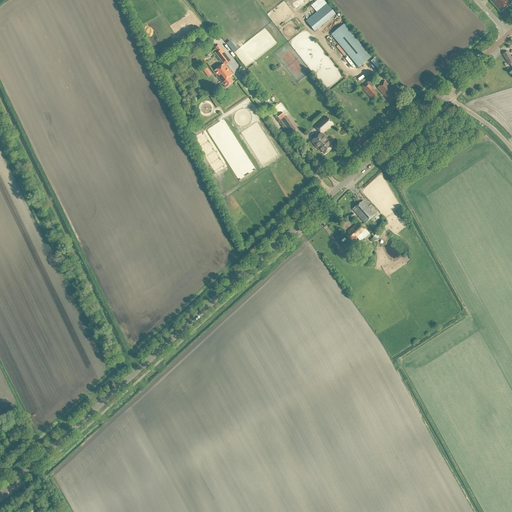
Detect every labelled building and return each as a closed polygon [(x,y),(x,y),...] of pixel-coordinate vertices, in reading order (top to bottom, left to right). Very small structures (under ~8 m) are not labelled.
[(505,0),(492,0),(492,1),(502,11),(509,4),(505,0)] [(327,4),(306,20),(314,31),(336,14),(327,4)] [(331,35),(359,68),(371,57),(344,25),(331,35)] [(196,37),(187,44),(189,47),(198,40),(196,37)] [(226,44),(233,53),(237,50),(230,41),(226,44)] [(334,48),(342,57),(346,54),(338,44),(334,48)] [(224,64),(225,63),(226,65),(231,61),(219,45),(215,48),(219,51),(216,54),(224,64)] [(511,58),(511,59),(508,52),(500,56),(506,67),(511,63),(511,58)] [(377,61),(374,65),(381,72),(384,69),(377,61)] [(214,72),(215,74),(224,86),(226,88),(233,83),(230,78),(233,75),(225,64),(214,72)] [(186,66),(179,71),(181,75),(189,69),(186,66)] [(244,69),(240,72),(245,78),(249,75),(244,69)] [(360,87),(363,90),(371,99),(372,100),(377,95),(376,94),(371,88),(376,85),(373,81),(368,85),(366,82),(360,87)] [(392,89),(385,82),(377,89),(384,96),(386,97),(385,98),(389,102),(396,96),(395,94),(396,94),(394,91),(393,92),(391,90),(392,89)] [(286,117),(280,121),(290,135),(296,130),(286,117)] [(333,124),(326,117),(315,127),(321,133),(312,142),(321,151),(322,151),(325,154),(331,148),(330,147),(332,145),(322,134),(333,124)] [(375,215),(363,202),(360,204),(360,203),(352,210),(365,224),(375,215)] [(360,241),(368,233),(359,222),(345,235),(352,243),(357,238),(359,240),(360,241)] [(359,240),(349,249),(354,254),(364,246),(360,241),(359,240)]
